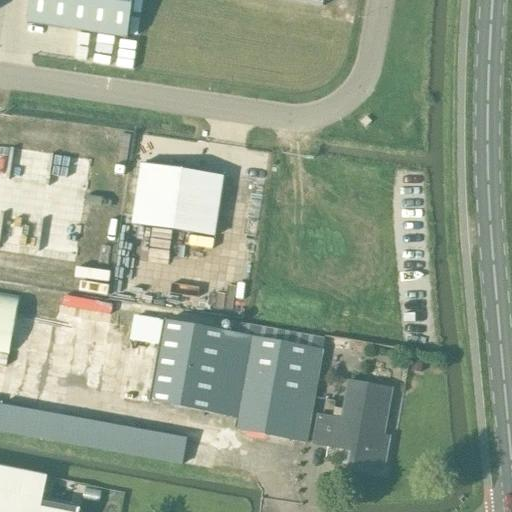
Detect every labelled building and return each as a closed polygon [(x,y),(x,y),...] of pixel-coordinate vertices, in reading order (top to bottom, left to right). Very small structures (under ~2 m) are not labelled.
[(30,0),(27,23),(128,38),(133,0),(30,0)] [(161,0),(155,36),(312,65),(324,0),(161,0)] [(142,164),(132,225),(214,238),(223,177),(142,164)] [(0,246),(76,256),(81,221),(94,219),(96,208),(71,205),(71,202),(59,201),(57,191),(34,195),(33,186),(6,183),(3,166),(0,166),(0,246)] [(270,310),(377,326),(374,193),(289,181),(270,310)] [(20,295),(0,291),(0,352),(9,355),(20,295)] [(135,318),(131,340),(159,345),(148,402),(239,418),(237,430),(306,443),(325,339),(234,323),(232,335),(135,318)] [(423,361),(414,359),(412,372),(421,374),(423,361)] [(389,389),(349,382),(344,410),(342,420),(334,419),(318,416),(313,444),(351,451),(348,465),(383,471),(389,438),(381,436),(389,389)] [(0,432),(183,466),(188,440),(0,405),(0,432)] [(336,408),(334,419),(342,420),(344,410),(336,408)] [(0,468),(0,511),(72,511),(74,508),(72,508),(71,511),(61,511),(40,508),(46,478),(0,468)]
